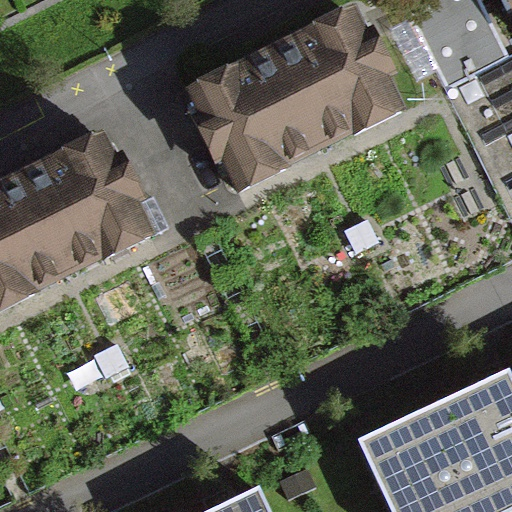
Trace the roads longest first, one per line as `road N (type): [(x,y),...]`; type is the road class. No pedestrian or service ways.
road 1 (residential): [(511,291),(49,511)]
road 2 (residential): [(252,0),(0,122)]
